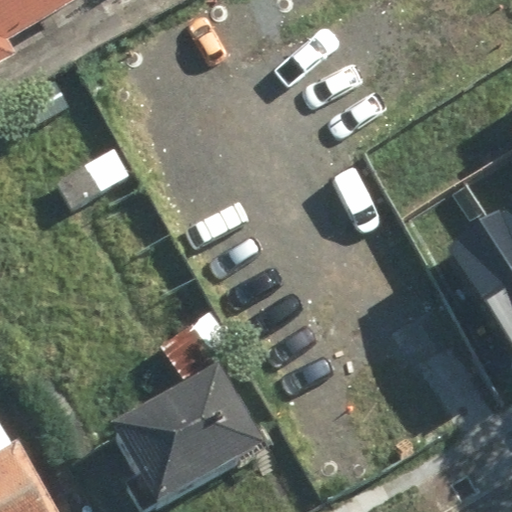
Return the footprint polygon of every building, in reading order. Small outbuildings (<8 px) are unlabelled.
[(0,0),(0,73),(19,63),(11,50),(93,1),(92,0),(0,0)] [(258,102),(166,154),(225,258),(246,246),(271,289),(351,244),(326,201),(360,182),(320,111),(277,135),(258,102)] [(135,181),(119,153),(53,191),(69,219),(135,181)] [(511,188),(431,237),(511,372),(511,188)] [(182,511),(275,457),(224,372),(117,436),(144,481),(131,489),(145,511),(182,511)] [(0,511),(54,511),(1,421),(0,421),(0,511)]
